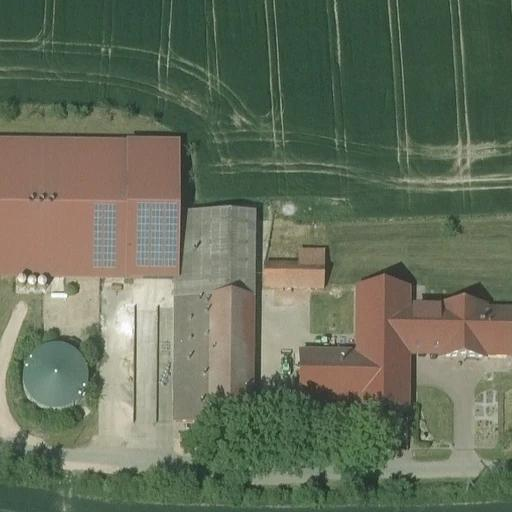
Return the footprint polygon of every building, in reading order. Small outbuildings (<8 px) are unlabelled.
[(0,284),(13,285),(176,287),(177,218),(177,150),(0,147),(0,284)] [(194,218),(177,218),(176,287),(175,309),(174,426),(250,427),(253,219),(194,218)] [(265,267),(264,292),(324,293),(324,280),(325,257),(298,257),(298,268),(265,267)] [(408,413),(408,358),(409,337),(409,314),(409,293),(356,292),(356,356),(299,356),(299,410),(356,410),(356,413),(408,413)] [(441,314),(409,314),(409,337),(441,337),(440,360),(484,360),(484,358),(511,357),(511,314),(484,314),(484,311),(441,311),(441,314)] [(25,375),(23,380),(22,386),(22,392),(23,397),(25,403),(28,408),(32,412),(37,416),(42,418),(47,420),(53,421),(59,420),(65,419),(70,416),(75,413),(79,409),(82,404),(85,399),(86,393),(86,388),(86,382),(84,376),(82,371),(78,367),(74,363),(69,359),(64,357),(58,356),(52,356),(46,357),(41,359),(36,362),(31,365),(28,370),(25,375)]
